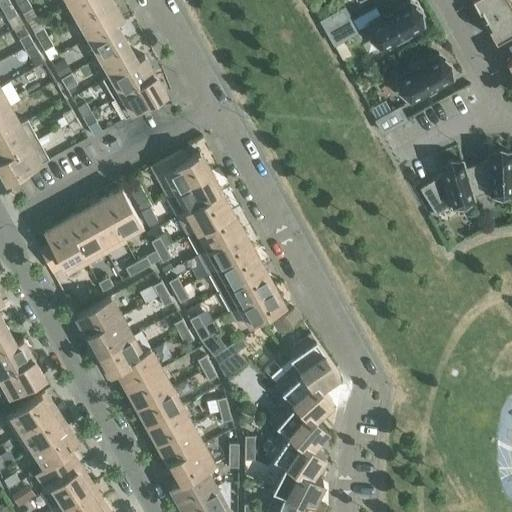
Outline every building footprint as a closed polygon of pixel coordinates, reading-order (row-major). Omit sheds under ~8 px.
[(0,0),(0,5),(3,10),(11,5),(8,0),(0,0)] [(27,0),(22,0),(17,3),(23,12),(31,7),(27,0)] [(67,0),(78,18),(109,0),(67,0)] [(109,0),(78,18),(89,37),(123,17),(112,0),(109,0)] [(409,0),(368,23),(370,38),(381,48),(394,41),(396,44),(412,35),(410,32),(423,24),(421,10),(409,0)] [(483,15),(483,16),(511,0),(473,0),(478,8),(480,6),(485,14),(483,15)] [(511,28),(511,0),(483,16),(485,15),(490,23),(487,25),(494,38),(511,28)] [(11,5),(3,10),(8,19),(17,14),(11,5)] [(327,31),(327,32),(351,18),(351,17),(350,18),(344,7),(321,20),(327,31)] [(89,37),(100,55),(126,40),(116,22),(123,18),(123,17),(89,37)] [(351,18),(327,32),(328,32),(334,43),(357,30),(351,20),(352,19),(351,18)] [(34,32),(39,41),(48,35),(43,26),(34,32)] [(19,38),(24,47),(33,42),(28,33),(19,38)] [(48,35),(39,41),(44,50),(53,44),(48,35)] [(103,78),(144,55),(144,54),(137,58),(126,40),(100,55),(110,73),(103,78)] [(33,42),(24,47),(29,56),(38,51),(33,42)] [(397,76),(399,90),(410,100),(452,77),(450,62),(439,52),(426,59),(424,56),(408,65),(409,68),(397,76)] [(103,78),(114,97),(155,73),(144,55),(103,78)] [(54,65),(61,77),(71,71),(64,59),(54,65)] [(61,78),(67,88),(77,82),(71,72),(61,78)] [(155,73),(114,97),(125,117),(166,93),(155,73)] [(0,109),(10,104),(0,87),(0,109)] [(24,88),(16,92),(19,98),(27,94),(24,88)] [(77,106),(82,115),(91,110),(86,101),(77,106)] [(0,134),(27,119),(27,118),(20,122),(10,104),(0,109),(0,134)] [(376,119),(382,131),(406,118),(399,107),(376,119)] [(62,113),(67,122),(76,117),(71,108),(62,113)] [(91,110),(82,115),(87,124),(96,119),(91,110)] [(76,117),(67,122),(72,131),(81,126),(76,117)] [(0,134),(0,158),(38,138),(27,119),(0,134)] [(38,138),(0,158),(0,168),(7,181),(49,158),(38,138)] [(151,164),(169,195),(211,172),(199,151),(187,158),(181,148),(151,164)] [(511,191),(511,189),(511,190),(510,159),(511,159),(511,152),(499,148),(488,152),(488,159),(464,166),(463,167),(472,196),(473,196),(489,191),(489,192),(501,196),(511,191)] [(473,198),(473,196),(472,196),(463,167),(464,166),(462,159),(450,159),(440,166),(442,173),(419,187),(435,213),(451,203),(451,204),(464,205),(473,198)] [(169,195),(179,214),(221,191),(211,172),(169,195)] [(145,194),(140,183),(129,189),(135,200),(145,194)] [(143,227),(121,187),(102,198),(125,240),(126,240),(125,237),(143,227)] [(179,214),(189,233),(232,210),(221,191),(179,214)] [(102,198),(83,208),(106,251),(125,240),(102,198)] [(149,205),(141,210),(146,220),(148,224),(157,219),(155,216),(149,205)] [(83,208),(64,219),(87,261),(106,251),(83,208)] [(189,233),(200,252),(242,229),(232,210),(189,233)] [(87,261),(64,219),(43,230),(50,243),(40,249),(52,270),(62,264),(67,272),(87,261)] [(200,252),(210,271),(253,248),(242,229),(200,252)] [(156,249),(156,251),(165,246),(159,235),(150,240),(156,249)] [(165,246),(156,251),(160,258),(162,261),(171,256),(165,246)] [(220,288),(221,290),(263,266),(253,248),(210,271),(211,272),(219,267),(228,283),(220,288)] [(156,249),(146,255),(151,263),(157,260),(160,258),(156,251),(156,249)] [(146,255),(135,260),(140,269),(151,263),(146,255)] [(140,269),(135,260),(125,266),(130,275),(140,269)] [(221,290),(231,309),(273,285),(263,266),(221,290)] [(98,281),(102,290),(113,284),(108,275),(98,281)] [(168,280),(174,291),(183,286),(177,275),(168,280)] [(152,284),(158,295),(167,290),(161,279),(152,284)] [(273,285),(231,309),(232,310),(240,305),(251,324),(284,305),(273,285)] [(183,286),(174,291),(180,301),(188,296),(183,286)] [(167,290),(158,295),(164,305),(172,300),(167,290)] [(76,314),(87,334),(121,315),(110,295),(76,314)] [(273,320),(280,330),(300,316),(293,306),(273,320)] [(189,318),(195,328),(204,324),(198,313),(189,318)] [(87,334),(98,353),(131,334),(121,315),(87,334)] [(173,322),(179,333),(187,328),(182,317),(173,322)] [(0,326),(0,350),(23,338),(23,337),(15,341),(5,323),(0,326)] [(204,324),(195,328),(201,339),(209,334),(204,324)] [(187,328),(179,333),(184,343),(193,338),(187,328)] [(310,331),(284,349),(331,401),(332,400),(319,385),(339,372),(310,331)] [(98,353),(108,372),(150,348),(150,347),(141,352),(131,334),(98,353)] [(241,336),(231,342),(237,351),(246,344),(241,336)] [(0,375),(34,357),(23,338),(0,350),(0,375)] [(237,351),(231,342),(221,349),(227,357),(237,351)] [(117,368),(127,386),(161,367),(150,348),(108,372),(109,373),(117,368)] [(296,364),(275,384),(326,428),(327,427),(314,416),(331,401),(284,349),(283,350),(296,364)] [(197,358),(202,369),(211,364),(205,354),(197,358)] [(34,357),(0,375),(0,394),(3,400),(44,377),(34,357)] [(211,364),(202,369),(208,379),(217,375),(211,364)] [(127,386),(137,405),(171,386),(161,367),(127,386)] [(287,396),(268,418),(323,455),(324,454),(312,445),(326,428),(275,384),(274,384),(287,396)] [(137,405),(148,424),(182,405),(171,386),(137,405)] [(5,416),(17,433),(56,408),(44,390),(5,416)] [(216,398),(219,409),(228,407),(225,395),(216,398)] [(148,424),(158,443),(192,424),(182,405),(148,424)] [(228,407),(219,409),(222,421),(231,418),(228,407)] [(17,433),(28,451),(67,425),(56,408),(17,433)] [(281,428),(265,452),(322,481),(323,480),(311,473),(323,455),(268,418),(267,419),(281,428)] [(158,443),(169,462),(203,443),(192,424),(158,443)] [(36,469),(78,443),(67,425),(28,451),(34,448),(44,463),(36,469)] [(244,435),(244,447),(254,447),(254,435),(244,435)] [(229,442),(228,454),(238,454),(239,442),(229,442)] [(41,489),(42,490),(81,465),(70,448),(78,443),(36,469),(47,486),(41,489)] [(170,484),(171,485),(213,462),(203,443),(169,462),(179,479),(170,484)] [(254,447),(244,447),(244,458),(254,458),(254,447)] [(285,464),(272,488),(322,507),(322,505),(312,501),(322,481),(265,452),(264,453),(285,464)] [(238,454),(228,454),(228,466),(238,466),(238,454)] [(171,485),(181,504),(215,486),(205,468),(214,463),(213,462),(171,485)] [(42,490),(53,507),(92,482),(81,465),(42,490)] [(5,479),(10,486),(20,479),(16,472),(5,479)] [(29,482),(12,492),(19,503),(35,492),(29,482)] [(53,507),(55,511),(83,511),(103,499),(92,482),(53,507)] [(215,486),(181,504),(185,511),(214,511),(226,506),(215,486)] [(274,491),(266,511),(319,511),(322,507),(272,488),(272,489),(274,491)] [(0,511),(13,511),(15,511),(4,497),(0,499),(0,511)] [(111,511),(103,499),(83,511),(111,511)] [(243,503),(243,511),(253,511),(253,503),(243,503)]
